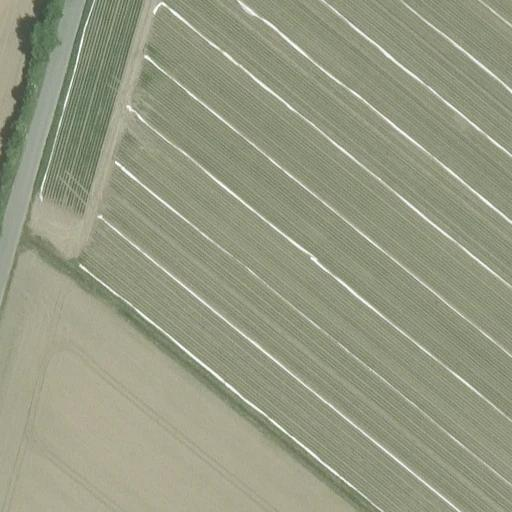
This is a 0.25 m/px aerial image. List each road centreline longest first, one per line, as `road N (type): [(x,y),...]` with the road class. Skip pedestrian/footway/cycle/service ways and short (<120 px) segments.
road 1 (track): [(373,511),(36,235),(12,225)]
road 2 (unclassified): [(75,0),(0,269)]
